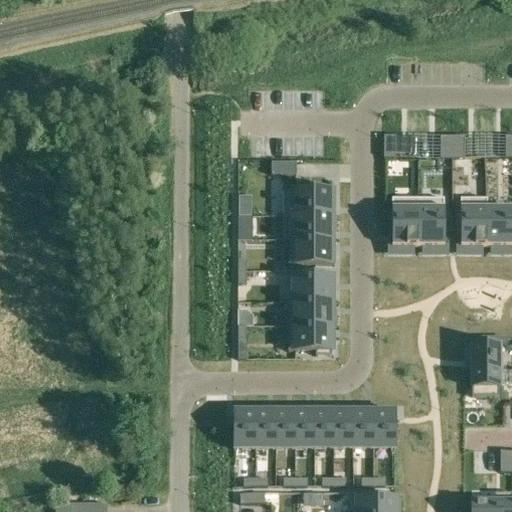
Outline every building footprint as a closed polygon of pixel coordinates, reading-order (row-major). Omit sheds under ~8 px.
[(383,137),(382,160),(394,160),(395,137),(383,137)] [(440,137),(439,159),(452,159),(452,137),(440,137)] [(452,137),(452,159),(464,159),(464,137),(452,137)] [(293,195),(293,219),(330,219),(330,190),(314,190),(314,195),(293,195)] [(392,199),(391,250),(417,249),(417,200),(392,199)] [(417,200),(417,249),(444,250),(444,200),(417,200)] [(460,200),(460,249),(486,249),(487,210),(487,200),(460,200)] [(231,207),(231,219),(239,219),(239,207),(231,207)] [(511,210),(487,210),(486,249),(511,249),(511,210)] [(231,219),(231,231),(239,231),(239,219),(231,219)] [(293,219),(293,243),(330,243),(330,233),(335,233),(335,221),(330,221),(330,219),(293,219)] [(293,243),(293,267),(330,266),(330,243),(293,243)] [(231,262),(231,274),(239,274),(239,262),(231,262)] [(231,274),(231,286),(239,286),(239,274),(231,274)] [(293,281),(293,305),(330,305),(330,281),(314,281),(293,281)] [(293,305),(293,328),(330,329),(330,326),(335,326),(335,314),(330,314),(330,305),(293,305)] [(231,317),(231,329),(239,329),(239,317),(231,317)] [(293,328),(293,353),(314,352),(314,357),(330,357),(330,329),(293,328)] [(231,329),(231,341),(239,341),(239,329),(231,329)] [(472,353),(471,394),(498,394),(499,353),(472,353)] [(370,408),(371,442),(393,442),(393,407),(370,408)] [(331,409),(331,443),(350,443),(350,408),(331,409)] [(350,408),(350,443),(371,442),(370,408),(350,408)] [(312,410),(312,444),(331,443),(331,409),(312,409),(312,410)] [(253,411),(253,445),(274,445),(273,410),(253,411)] [(273,410),(274,445),(293,445),(292,410),(273,410)] [(292,410),(293,445),(312,444),(312,410),(292,410)] [(230,411),(231,446),(253,445),(253,411),(230,411)] [(500,452),(499,475),(511,475),(511,453),(500,452)] [(359,475),(359,484),(371,484),(371,475),(359,475)] [(371,475),(371,484),(383,483),(383,475),(371,475)] [(293,477),(293,485),(305,485),(305,476),(293,477)] [(320,476),(320,485),(332,484),(331,476),(320,476)] [(331,476),(332,484),(344,484),(344,476),(331,476)] [(242,478),(242,486),(254,486),(254,477),(242,478)] [(254,477),(254,486),(266,486),(266,477),(254,477)] [(281,477),(281,485),(293,485),(293,477),(281,477)] [(237,492),(237,501),(249,500),(249,492),(237,492)] [(470,505),(469,511),(511,511),(511,504),(511,494),(494,494),(494,505),(470,505)] [(346,502),(346,511),(399,511),(399,502),(346,502)]
